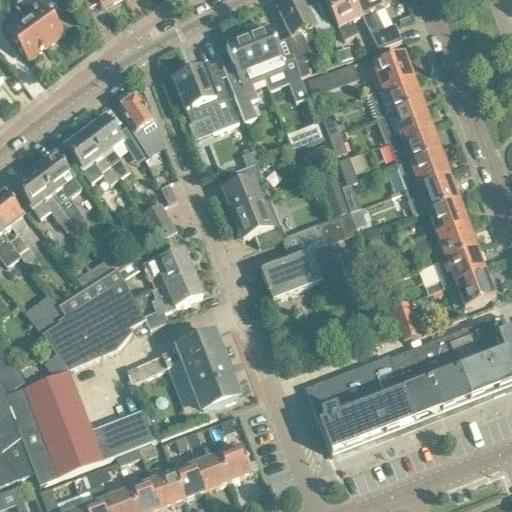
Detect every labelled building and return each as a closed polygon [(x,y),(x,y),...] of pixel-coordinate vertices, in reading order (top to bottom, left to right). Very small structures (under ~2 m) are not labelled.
[(63,39),(43,12),(57,3),(54,0),(25,0),(14,8),(26,25),(18,30),(15,26),(5,33),(28,64),(63,39)] [(83,0),(89,12),(99,6),(102,11),(124,0),(123,0),(83,0)] [(351,0),(327,0),(323,2),(338,32),(344,44),(359,37),(353,24),(361,20),(351,0)] [(351,0),(362,20),(378,53),(378,54),(382,52),(401,45),(396,30),(395,28),(384,33),(376,16),(384,12),(382,10),(385,8),(385,7),(388,5),(385,0),(351,0)] [(287,42),(302,83),(311,78),(305,67),(314,62),(301,37),(315,30),(318,36),(331,30),(318,4),(305,11),(300,1),(277,12),(291,40),(287,42)] [(270,33),(248,41),(264,83),(270,97),(289,89),(295,104),(308,100),(301,84),(296,70),(286,74),(277,51),(276,47),(270,33)] [(248,41),(226,50),(232,66),(234,69),(243,91),(233,95),(245,126),(257,121),(251,105),(259,102),(253,87),(264,83),(248,41)] [(382,93),(413,82),(404,57),(373,69),(382,93)] [(213,137),(232,129),(239,126),(215,68),(211,69),(209,66),(193,72),(195,76),(175,84),(192,128),(207,122),(213,137)] [(313,97),(345,85),(345,86),(362,79),(357,66),(340,72),(308,84),(313,97)] [(413,82),(382,93),(369,98),(379,123),(422,106),(413,82)] [(138,99),(118,112),(134,136),(132,138),(149,163),(166,151),(154,124),(138,99)] [(422,106),(379,123),(388,147),(401,142),(431,131),(422,106)] [(333,118),(322,122),(329,141),(341,137),(333,118)] [(123,146),(137,167),(145,162),(130,139),(123,144),(106,121),(85,137),(119,182),(120,182),(130,175),(120,163),(114,154),(113,155),(112,154),(123,146)] [(318,128),(287,139),(293,154),(323,142),(318,128)] [(388,147),(389,149),(380,152),(387,173),(397,170),(398,172),(410,167),(441,156),(431,131),(401,142),(388,147)] [(103,179),(110,189),(119,182),(85,137),(65,152),(83,176),(91,187),(103,179)] [(341,137),(329,141),(336,160),(348,155),(341,137)] [(331,162),(325,148),(303,156),(308,170),(331,162)] [(242,158),(247,170),(255,167),(260,165),(255,153),(242,158)] [(410,167),(398,172),(407,195),(419,191),(450,179),(441,156),(410,167)] [(35,175),(82,237),(76,229),(86,222),(70,202),(81,194),(55,159),(35,175)] [(349,161),(338,166),(348,190),(358,185),(349,161)] [(226,202),(223,203),(230,221),(271,204),(256,168),(248,171),(240,175),(229,179),(234,190),(227,192),(231,200),(226,202)] [(82,237),(35,175),(14,190),(32,214),(33,213),(40,223),(50,215),(67,237),(69,235),(75,242),(82,237)] [(419,191),(407,195),(410,205),(408,206),(414,220),(428,215),(459,204),(450,179),(419,191)] [(337,180),(319,186),(332,223),(350,216),(346,205),(341,192),(337,180)] [(177,204),(169,188),(161,192),(169,209),(177,204)] [(0,200),(0,233),(3,238),(11,231),(16,237),(27,229),(22,221),(5,197),(0,200)] [(357,201),(346,205),(350,216),(361,212),(357,201)] [(271,204),(230,221),(237,238),(240,237),(243,245),(254,241),(259,251),(285,241),(271,204)] [(459,204),(428,215),(437,240),(468,228),(459,204)] [(161,208),(140,220),(156,248),(177,236),(161,208)] [(361,212),(350,216),(355,230),(356,232),(367,228),(361,212)] [(332,223),(317,229),(300,236),(281,243),(289,264),(260,275),(272,306),(323,287),(308,249),(323,244),(322,243),(355,230),(350,216),(332,223)] [(437,240),(446,264),(477,253),(468,228),(437,240)] [(3,238),(0,233),(0,262),(8,272),(21,262),(9,246),(3,238)] [(19,238),(9,246),(21,262),(32,276),(42,268),(19,238)] [(409,250),(414,262),(431,256),(426,244),(409,250)] [(118,253),(102,263),(104,266),(111,277),(116,274),(127,267),(118,253)] [(441,286),(426,291),(429,298),(455,288),(486,277),(477,253),(446,264),(434,269),(435,270),(439,280),(441,286)] [(166,289),(185,281),(193,278),(184,255),(144,272),(149,284),(161,279),(166,289)] [(104,266),(94,273),(101,284),(111,278),(111,277),(104,266)] [(4,350),(0,352),(0,389),(8,399),(5,400),(40,490),(116,461),(139,452),(151,447),(156,445),(145,414),(127,421),(93,435),(70,375),(116,356),(127,344),(133,338),(130,333),(145,325),(145,324),(141,316),(134,303),(123,285),(116,274),(111,277),(111,278),(101,284),(58,311),(64,321),(59,325),(56,321),(54,319),(52,315),(34,327),(32,328),(57,361),(47,367),(55,381),(32,390),(4,350)] [(495,302),(486,277),(455,288),(464,313),(466,312),(466,313),(495,302)] [(157,305),(153,307),(157,316),(150,319),(144,321),(146,324),(145,324),(145,325),(150,335),(169,327),(164,317),(203,301),(193,278),(185,281),(166,289),(153,295),(157,305)] [(511,345),(502,319),(389,363),(415,428),(511,389),(511,345)] [(417,324),(399,330),(399,331),(404,345),(422,338),(417,324)] [(177,353),(163,361),(168,374),(183,367),(202,417),(221,409),(239,402),(215,339),(196,346),(177,353)] [(163,361),(127,377),(132,389),(168,374),(163,361)] [(415,428),(389,363),(389,361),(305,393),(331,460),(415,428)] [(0,490),(34,477),(4,400),(5,400),(8,399),(0,389),(0,490)] [(220,427),(225,438),(235,434),(230,423),(220,427)] [(185,439),(189,449),(190,452),(201,448),(196,435),(185,439)] [(190,452),(189,449),(185,439),(174,443),(180,456),(190,452)] [(139,452),(142,461),(143,464),(156,460),(151,447),(139,452)] [(242,450),(223,458),(219,459),(230,487),(252,478),(242,450)] [(142,461),(139,452),(116,461),(120,470),(142,461)] [(196,468),(207,496),(230,487),(219,459),(196,468)] [(174,477),(185,505),(207,496),(196,468),(174,477)] [(106,470),(95,474),(100,487),(111,483),(106,470)] [(148,475),(152,485),(161,511),(165,511),(185,505),(174,477),(164,481),(160,471),(148,475)] [(95,474),(85,478),(91,494),(101,490),(100,487),(95,474)] [(161,511),(152,485),(129,494),(136,511),(161,511)] [(94,508),(84,511),(110,511),(107,503),(101,490),(91,494),(89,494),(94,508)] [(0,497),(0,511),(7,511),(16,509),(17,511),(25,511),(17,491),(0,497)] [(40,497),(46,511),(84,511),(83,511),(58,511),(51,492),(40,497)] [(136,511),(129,494),(107,503),(110,511),(136,511)]
